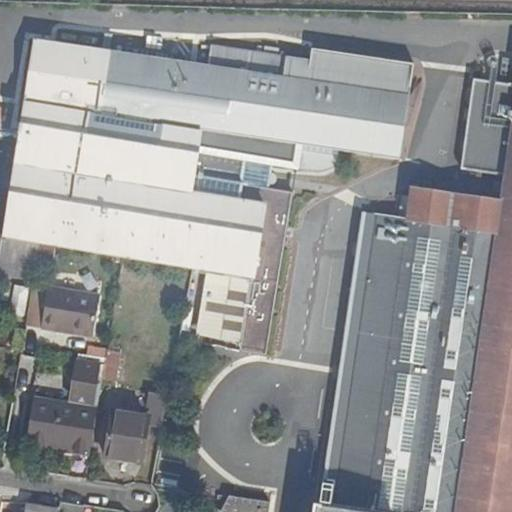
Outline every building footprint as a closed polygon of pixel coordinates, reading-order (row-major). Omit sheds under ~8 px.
[(253,280),(238,351),(268,356),(292,194),(242,186),(239,202),(192,193),(202,129),(400,159),(414,66),(290,48),(287,61),(113,36),(110,53),(37,41),(6,240),(41,245),(56,248),(193,270),(253,280)] [(511,511),(511,87),(474,82),(462,168),(506,175),(502,205),(414,192),(410,222),(375,216),(332,511),(511,511)] [(332,511),(375,216),(366,215),(321,511),(332,511)] [(41,245),(6,240),(2,239),(0,248),(0,276),(34,283),(37,266),(41,245)] [(56,248),(41,245),(37,266),(53,269),(56,248)] [(34,285),(27,327),(94,338),(102,295),(34,285)] [(121,353),(108,351),(107,360),(106,366),(104,380),(117,382),(121,353)] [(91,455),(104,380),(106,366),(79,361),(72,404),(35,398),(27,440),(51,444),(49,448),(91,455)] [(143,464),(149,430),(147,430),(149,418),(135,416),(133,427),(112,424),(106,458),(143,464)] [(28,502),(26,511),(58,511),(59,507),(28,502)]
